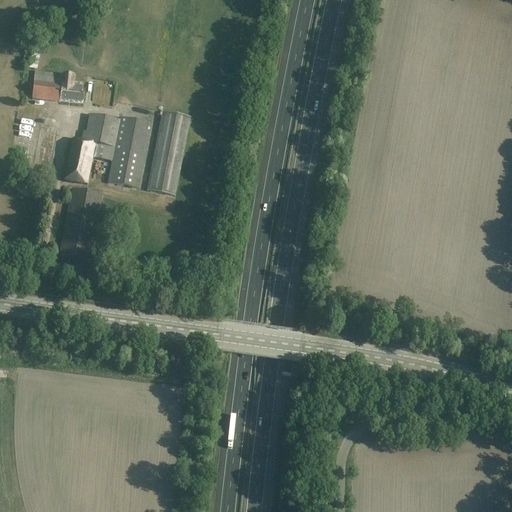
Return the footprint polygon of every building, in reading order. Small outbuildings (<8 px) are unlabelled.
[(24,65),(31,66),(33,53),(26,51),(24,65)] [(35,73),(32,100),(60,104),(60,101),(83,104),(84,93),(82,93),(83,89),(78,88),(78,84),(74,84),(74,77),(35,73)] [(34,109),(33,120),(44,121),(45,109),(34,109)] [(163,113),(147,192),(175,198),(190,119),(163,113)] [(73,140),(66,171),(64,181),(87,185),(92,159),(112,163),(108,185),(139,190),(152,124),(121,118),(120,122),(89,116),(86,133),(83,133),(81,142),(73,140)] [(41,139),(41,149),(54,149),(55,140),(41,139)] [(102,196),(82,192),(72,190),(59,255),(90,261),(102,196)]
